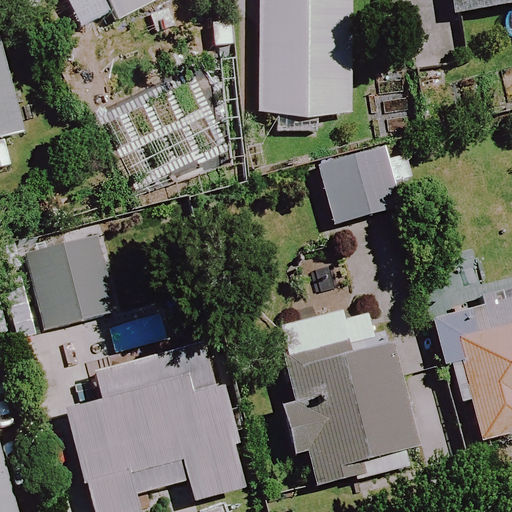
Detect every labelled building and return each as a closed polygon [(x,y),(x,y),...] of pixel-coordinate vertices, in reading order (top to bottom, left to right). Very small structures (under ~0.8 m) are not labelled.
[(124,0),(79,0),(103,40),(136,20),(124,0)] [(346,0),(255,0),(255,123),(345,123),(346,0)] [(511,0),(444,0),(448,21),(511,11),(511,0)] [(0,145),(18,140),(0,71),(0,145)] [(380,150),(314,168),(330,228),(397,210),(380,150)] [(115,318),(93,238),(22,258),(44,337),(115,318)] [(495,333),(452,342),(458,373),(449,375),(457,410),(466,408),(475,450),(511,442),(511,289),(487,295),(495,333)] [(288,409),(278,412),(292,464),(304,461),(311,490),(415,462),(385,349),(279,378),(288,409)] [(244,494),(217,380),(62,417),(84,511),(133,511),(126,478),(178,466),(188,507),(244,494)]
